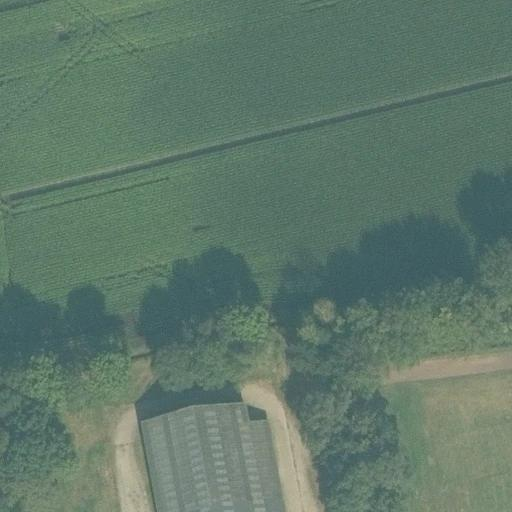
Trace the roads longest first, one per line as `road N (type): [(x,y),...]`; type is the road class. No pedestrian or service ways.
road 1 (track): [(283,424),(372,317),(511,275)]
road 2 (track): [(283,424),(266,378),(245,377),(145,398),(119,419),(116,442)]
